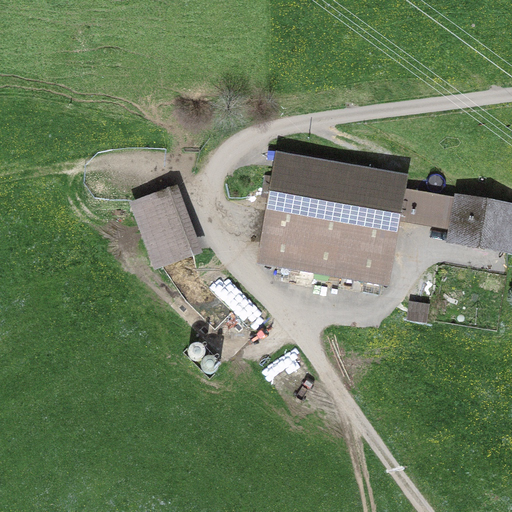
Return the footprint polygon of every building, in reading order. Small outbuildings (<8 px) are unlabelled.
[(384,278),(396,210),(400,186),(280,164),(278,176),(266,174),(263,190),(275,192),(263,256),(384,278)] [(460,196),(400,186),(396,210),(455,221),(460,196)] [(189,251),(169,195),(132,209),(153,264),(189,251)] [(511,218),(511,205),(460,196),(455,221),(453,237),(507,246),(511,218)] [(297,354),(268,369),(285,402),(314,388),(297,354)]
